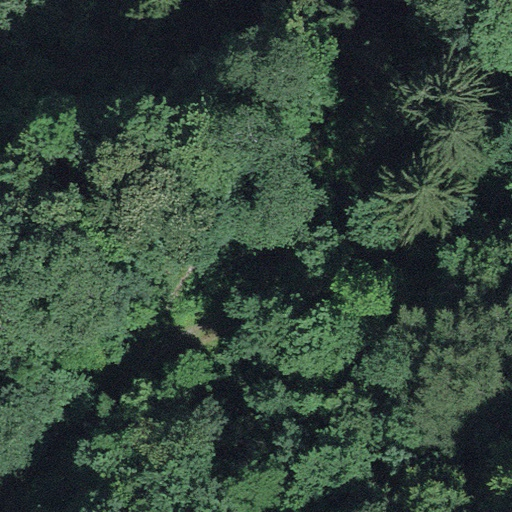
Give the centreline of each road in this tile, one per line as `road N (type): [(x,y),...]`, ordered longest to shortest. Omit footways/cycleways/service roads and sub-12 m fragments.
road 1 (track): [(154,346),(511,231)]
road 2 (track): [(0,491),(37,475),(154,346)]
